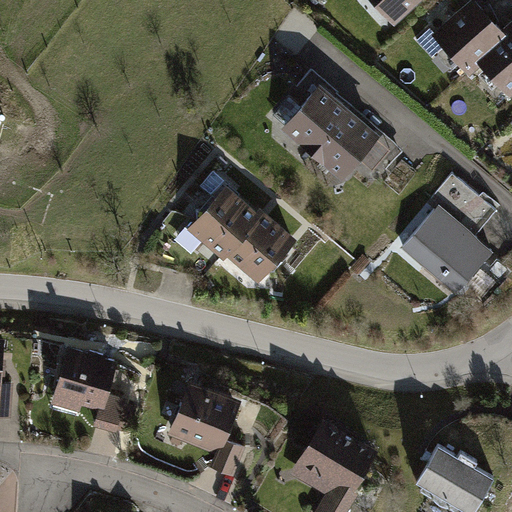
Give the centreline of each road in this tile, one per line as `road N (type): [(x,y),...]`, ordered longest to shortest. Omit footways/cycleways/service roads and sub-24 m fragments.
road 1 (residential): [(0,288),(155,312),(381,367),(497,358)]
road 2 (residential): [(198,511),(168,493),(51,457),(0,452)]
